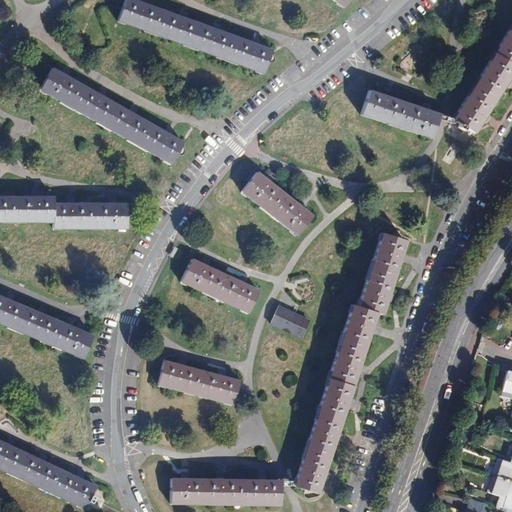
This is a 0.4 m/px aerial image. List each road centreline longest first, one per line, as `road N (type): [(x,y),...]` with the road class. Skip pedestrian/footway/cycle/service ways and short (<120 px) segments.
road 1 (residential): [(140,511),(114,452),(112,383),(117,344),(162,242),(235,140),(406,0)]
road 2 (residential): [(511,128),(437,259),(358,511)]
road 3 (secondary): [(511,228),(460,315),(391,511)]
road 4 (secondary): [(414,511),(460,353),(511,256)]
road 5 (track): [(121,478),(95,476),(0,428)]
